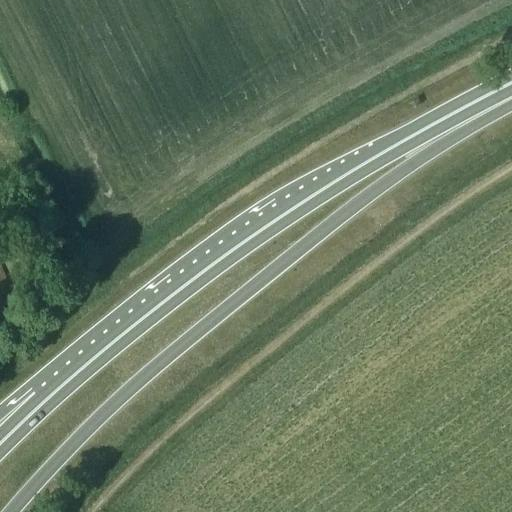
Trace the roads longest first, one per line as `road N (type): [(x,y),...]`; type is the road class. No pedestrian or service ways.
road 1 (trunk): [(16,511),(111,410),(325,231),(511,109)]
road 2 (trunk): [(174,294),(368,160),(511,85)]
road 3 (trunk): [(0,449),(174,294)]
road 4 (trunk): [(174,294),(0,418)]
